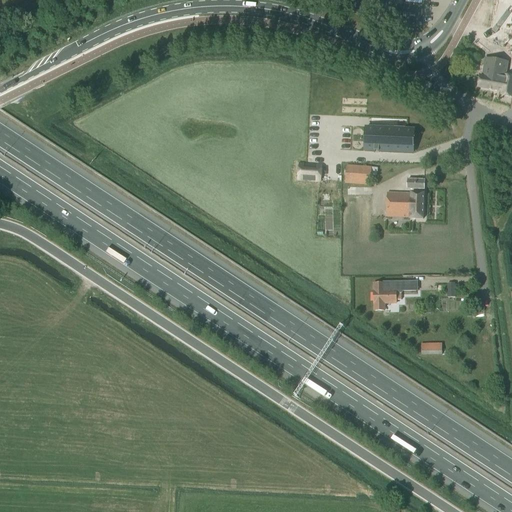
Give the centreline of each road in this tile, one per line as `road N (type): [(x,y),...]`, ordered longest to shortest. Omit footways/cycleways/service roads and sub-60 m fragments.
road 1 (motorway): [(0,170),(511,507)]
road 2 (motorway): [(511,472),(0,135)]
road 3 (unclassified): [(0,225),(32,237),(452,511)]
road 4 (tertiary): [(0,90),(118,28),(195,9),(271,12),(382,51),(418,51)]
road 5 (unclassified): [(418,51),(434,85),(511,129)]
